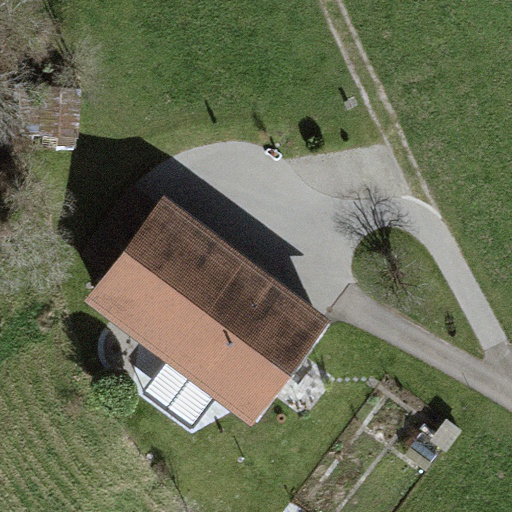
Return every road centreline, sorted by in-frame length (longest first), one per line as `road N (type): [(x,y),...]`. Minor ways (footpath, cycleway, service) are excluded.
road 1 (track): [(423,206),(339,0)]
road 2 (track): [(511,379),(423,206)]
